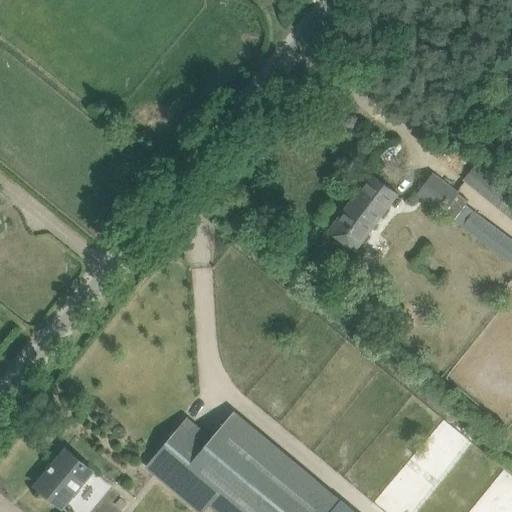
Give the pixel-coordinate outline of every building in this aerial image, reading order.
[(459,188),(511,220),(511,204),(502,198),(510,186),(474,164),(459,188)] [(458,194),(460,192),(433,172),(417,193),(462,225),(474,210),(465,204),(468,201),(458,194)] [(398,193),(389,186),(373,174),(330,231),(355,250),(398,193)] [(358,511),(342,498),(236,409),(213,437),(189,416),(147,466),(202,511),(204,511),(211,504),(220,511),(358,511)] [(63,507),(76,492),(93,471),(66,449),(36,485),(63,507)]
